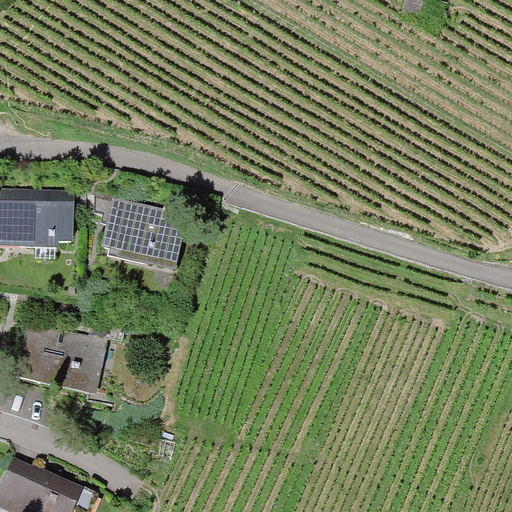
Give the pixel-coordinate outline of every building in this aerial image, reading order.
[(407,0),(404,13),(425,17),(429,0),(407,0)] [(0,248),(74,250),(75,193),(0,191),(0,248)] [(105,254),(177,270),(188,216),(117,201),(105,254)] [(20,382),(98,396),(109,339),(31,324),(20,382)] [(0,507),(11,511),(76,511),(85,493),(13,461),(0,491),(0,507)]
